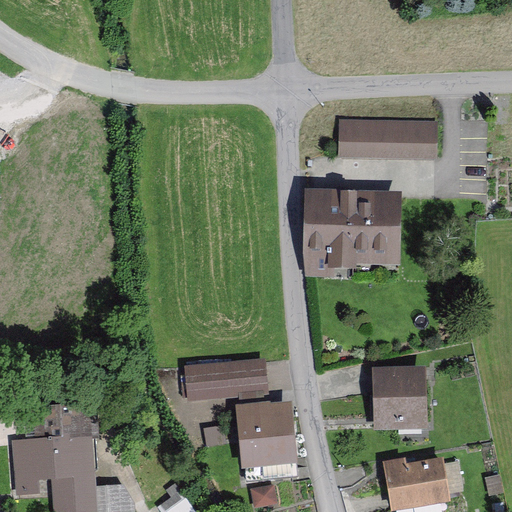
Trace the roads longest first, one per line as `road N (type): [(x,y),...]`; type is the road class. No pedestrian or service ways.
road 1 (residential): [(286,92),(291,314),(331,511)]
road 2 (unclassified): [(286,92),(112,85),(40,61),(0,36)]
road 3 (unclassified): [(511,84),(286,92)]
